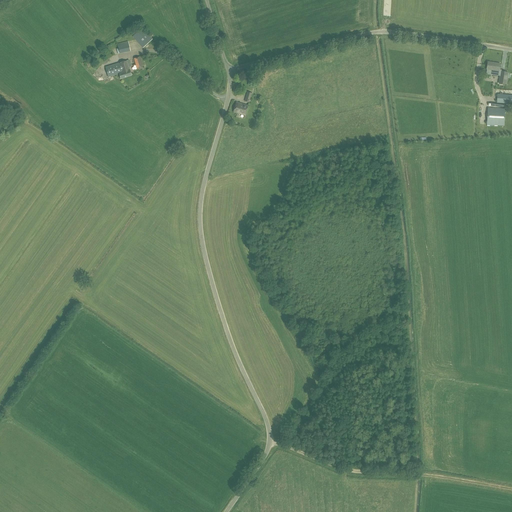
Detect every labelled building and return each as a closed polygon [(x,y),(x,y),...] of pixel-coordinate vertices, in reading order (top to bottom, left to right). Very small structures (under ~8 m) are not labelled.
[(132,36),(143,48),(153,39),(142,27),(132,36)] [(119,48),(120,53),(131,51),(128,41),(118,44),(119,48)] [(134,58),(137,69),(141,67),(143,67),(140,56),(134,58)] [(119,74),(121,79),(132,75),(129,67),(131,66),(129,60),(105,67),(108,77),(119,74)] [(487,69),(499,71),(500,63),(488,62),(487,69)] [(498,84),(507,85),(509,72),(500,71),(498,84)] [(497,103),(511,103),(511,95),(497,94),(497,103)] [(233,112),(245,115),(248,105),(236,102),(233,112)] [(487,125),(504,126),(505,109),(488,108),(487,125)]
